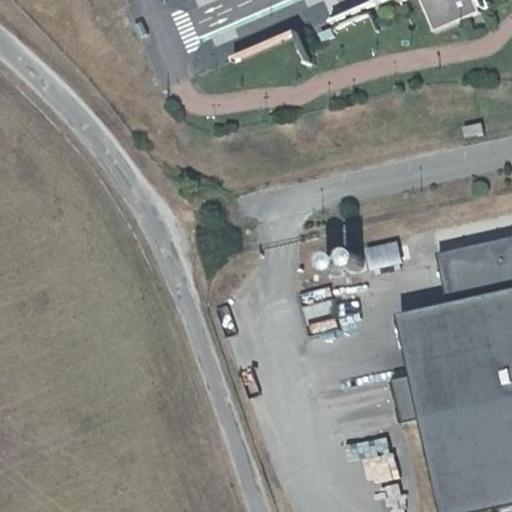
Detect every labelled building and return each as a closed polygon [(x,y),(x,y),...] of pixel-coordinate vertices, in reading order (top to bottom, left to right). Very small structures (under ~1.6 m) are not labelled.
[(477,0),(424,0),(438,32),(483,12),(477,0)] [(480,124),(462,128),(465,139),(484,136),(480,124)] [(414,373),(393,376),(404,424),(423,418),(444,511),(485,511),(511,506),(511,235),(437,252),(449,300),(399,313),(414,373)] [(400,244),(373,251),(378,270),(405,263),(400,244)] [(367,254),(361,254),(356,257),(354,263),(355,269),(359,273),(364,275),(370,273),(374,268),(375,263),(372,257),(367,254)] [(348,259),(342,259),(336,262),(334,268),(335,274),(340,278),(347,279),(352,275),(355,269),(353,263),(348,259)] [(387,425),(386,393),(336,395),(336,385),(328,385),(330,428),(387,425)]
